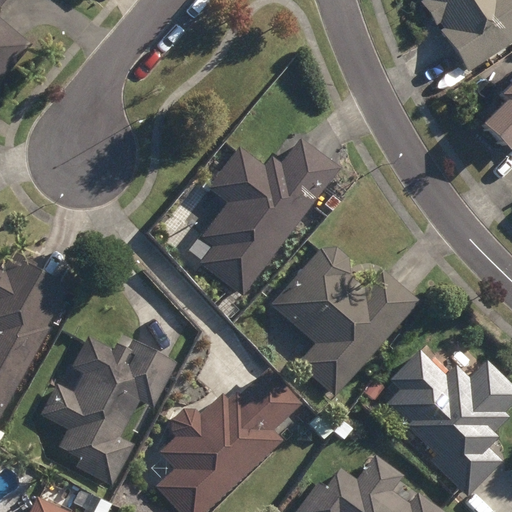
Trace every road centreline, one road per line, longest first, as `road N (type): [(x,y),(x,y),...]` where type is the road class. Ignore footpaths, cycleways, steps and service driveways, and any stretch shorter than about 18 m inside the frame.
road 1 (residential): [(339,0),(423,179),(511,286)]
road 2 (residential): [(74,137),(158,0)]
